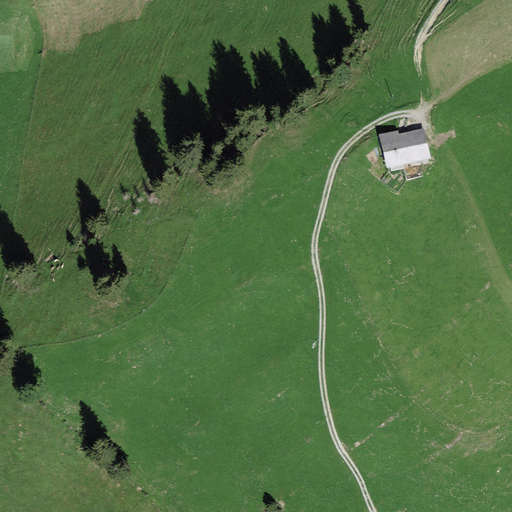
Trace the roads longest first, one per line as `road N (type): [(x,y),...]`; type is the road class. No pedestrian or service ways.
road 1 (track): [(431,141),(421,118),(409,114),(362,131),(333,167),(313,245),(327,414),(373,511)]
road 2 (track): [(443,0),(415,52),(425,94),(421,118)]
